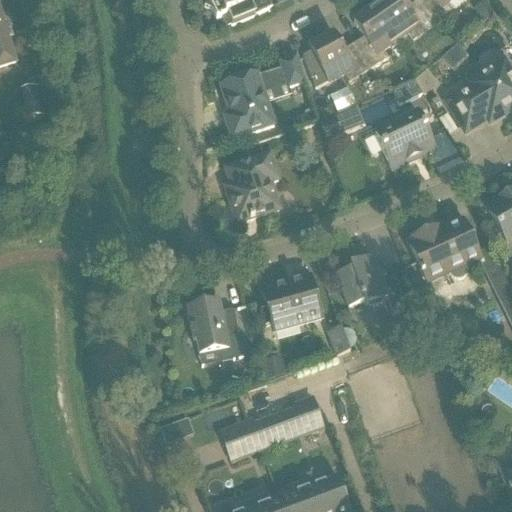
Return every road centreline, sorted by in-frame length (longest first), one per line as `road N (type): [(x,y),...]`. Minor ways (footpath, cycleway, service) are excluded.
road 1 (residential): [(511,149),(451,186),(270,253),(220,261),(198,251),(184,228),(183,78)]
road 2 (residential): [(183,78),(333,0)]
